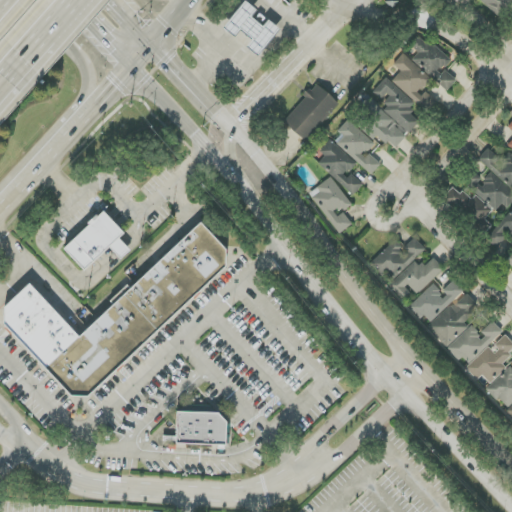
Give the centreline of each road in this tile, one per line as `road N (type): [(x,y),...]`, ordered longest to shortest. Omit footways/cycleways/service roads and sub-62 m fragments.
road 1 (secondary): [(134,67),(357,340)]
road 2 (secondary): [(415,366),(237,134)]
road 3 (residential): [(511,48),(373,201),(375,221)]
road 4 (residential): [(336,0),(428,21),(511,89)]
road 5 (residential): [(375,221),(389,228),(511,95)]
road 6 (residential): [(354,10),(237,134)]
road 7 (secondary): [(396,383),(511,508)]
road 8 (residential): [(511,302),(395,179)]
road 9 (primary): [(77,134),(89,84),(77,55),(31,0)]
road 10 (secondary): [(237,134),(153,46)]
